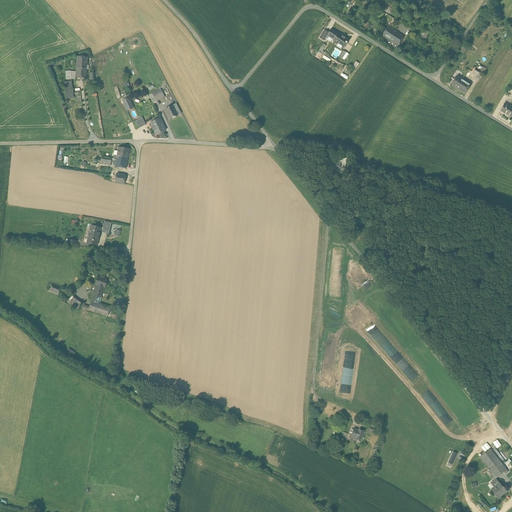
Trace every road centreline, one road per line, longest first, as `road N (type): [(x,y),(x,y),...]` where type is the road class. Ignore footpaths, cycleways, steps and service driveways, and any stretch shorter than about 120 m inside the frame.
road 1 (unclassified): [(511,447),(275,147)]
road 2 (unclassified): [(233,92),(304,8),(316,6),(511,129)]
road 3 (unclassified): [(0,143),(275,147)]
